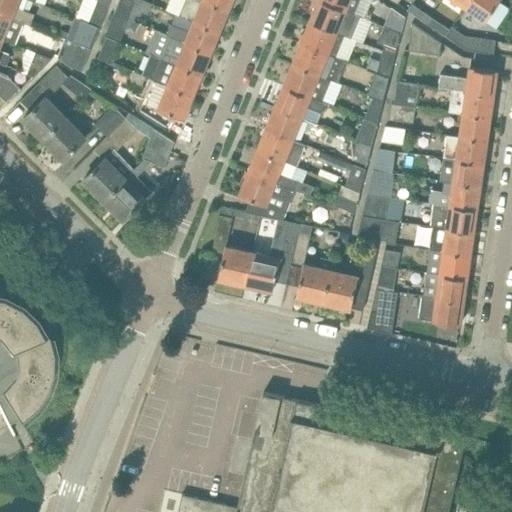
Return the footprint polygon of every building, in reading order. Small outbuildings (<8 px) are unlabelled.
[(0,0),(0,11),(25,22),(31,24),(34,16),(16,10),(19,0),(0,0)] [(108,5),(97,0),(93,10),(82,6),(77,17),(100,26),(108,5)] [(148,0),(118,0),(114,11),(128,17),(134,19),(136,15),(144,11),(148,13),(153,2),(148,0)] [(184,0),(179,15),(193,21),(194,19),(210,26),(220,30),(229,8),(219,4),(208,0),(184,0)] [(229,8),(232,0),(208,0),(219,4),(229,8)] [(354,13),(344,9),(325,1),(322,0),(317,0),(310,20),(336,31),(345,34),(352,37),(360,15),(354,13)] [(344,9),(354,13),(359,0),(322,0),(325,1),(344,9)] [(485,19),(498,0),(468,0),(465,6),(468,8),(485,19)] [(412,3),(408,9),(418,16),(422,10),(412,3)] [(391,7),(383,25),(385,25),(398,31),(401,32),(405,17),(391,7)] [(25,22),(0,11),(0,36),(4,38),(17,43),(25,22)] [(114,11),(105,34),(107,35),(120,40),(128,17),(114,11)] [(91,47),(100,26),(77,17),(75,16),(66,37),(91,47)] [(171,23),(166,33),(184,40),(201,48),(211,52),(220,30),(210,26),(194,19),(193,21),(189,30),(171,23)] [(336,55),(345,34),(336,31),(310,20),(301,41),(328,52),(336,55)] [(440,54),(441,42),(412,22),(409,49),(440,54)] [(443,24),(439,31),(445,35),(450,29),(443,24)] [(398,31),(385,25),(377,42),(384,45),(383,48),(396,53),(401,32),(398,31)] [(464,34),(452,26),(450,29),(445,35),(464,48),(493,53),(496,39),(476,36),(464,34)] [(166,33),(155,29),(146,51),(151,53),(152,53),(161,57),(192,69),(202,73),(211,52),(201,48),(184,40),(166,33)] [(121,41),(120,40),(107,35),(98,56),(113,62),(121,41)] [(0,61),(7,64),(11,53),(0,48),(4,38),(0,36),(0,61)] [(65,36),(57,55),(69,64),(82,69),(91,47),(66,37),(65,36)] [(347,60),(336,55),(328,52),(301,41),(292,62),(331,78),(338,82),(347,60)] [(396,53),(383,48),(379,60),(370,57),(367,66),(390,75),(396,53)] [(34,75),(52,58),(36,51),(27,73),(34,75)] [(167,84),(193,95),(202,73),(192,69),(161,57),(153,78),(157,80),(167,84)] [(310,95),(323,100),(331,78),(292,62),(283,84),(290,87),(310,95)] [(130,82),(135,70),(119,64),(114,77),(130,83),(130,82)] [(68,76),(56,65),(31,90),(41,100),(23,117),(42,137),(65,115),(48,98),(63,82),(83,99),(93,89),(71,74),(68,76)] [(390,75),(367,66),(362,80),(377,86),(373,95),(384,100),(390,75)] [(468,66),(467,76),(440,73),(439,84),(452,86),(483,91),(494,93),(497,70),(468,66)] [(0,83),(1,84),(0,87),(0,94),(6,100),(19,87),(6,72),(0,70),(0,83)] [(143,74),(135,70),(130,82),(141,87),(145,75),(143,75),(143,74)] [(184,117),(193,95),(167,84),(157,80),(148,102),(184,117)] [(393,102),(415,105),(418,83),(396,80),(393,102)] [(323,100),(310,95),(290,87),(283,84),(275,105),(282,108),(301,116),(305,105),(321,112),(326,101),(323,100)] [(494,93),(483,91),(452,86),(449,110),(462,112),(491,115),(494,93)] [(364,117),(378,123),(384,100),(373,95),(364,117)] [(393,103),(392,102),(389,118),(413,121),(415,105),(393,102),(393,103)] [(275,105),(266,127),(273,130),(292,138),(305,143),(313,146),(318,135),(307,130),(311,120),(301,116),(282,108),(275,105)] [(106,135),(124,118),(113,106),(95,124),(106,135)] [(487,139),(491,115),(462,112),(459,135),(477,137),(487,139)] [(65,115),(42,137),(63,158),(78,144),(86,136),(65,115)] [(356,138),(372,145),(378,123),(364,117),(356,138)] [(119,148),(136,130),(124,118),(106,135),(119,148)] [(403,143),(405,127),(385,125),(381,140),(403,143)] [(145,158),(164,166),(174,141),(153,127),(149,137),(150,137),(142,157),(145,158)] [(305,143),(292,138),(273,130),(266,127),(257,148),(264,151),(283,159),(296,165),(305,143)] [(324,140),(331,143),(335,134),(328,131),(324,140)] [(487,139),(477,137),(459,135),(447,134),(444,156),(473,160),(484,162),(487,139)] [(355,139),(359,141),(353,157),(367,163),(372,145),(356,138),(355,139)] [(374,169),(393,172),(396,150),(379,147),(374,169)] [(103,159),(98,164),(83,178),(102,196),(108,191),(124,175),(125,177),(134,168),(116,150),(114,148),(103,159)] [(264,151),(257,148),(249,169),(256,172),(295,188),(299,179),(292,176),(296,165),(283,159),(264,151)] [(484,162),(473,160),(444,156),(441,180),(452,181),(465,183),(480,185),(484,162)] [(367,167),(353,163),(346,180),(361,186),(367,167)] [(249,169),(239,192),(251,197),(245,210),(246,211),(260,213),(278,217),(283,218),(295,188),(256,172),(249,169)] [(368,192),(391,196),(393,172),(374,169),(368,192)] [(102,196),(124,219),(129,213),(146,197),(132,183),(125,177),(124,175),(108,191),(102,196)] [(452,181),(450,192),(431,189),(429,202),(434,202),(453,205),(477,208),(480,185),(465,183),(452,181)] [(403,221),(406,198),(391,196),(368,192),(363,214),(403,221)] [(354,212),(358,201),(338,193),(334,204),(354,212)] [(477,208),(453,205),(434,202),(430,225),(445,227),(463,230),(474,231),(477,208)] [(220,214),(232,216),(234,208),(222,205),(220,214)] [(260,213),(246,211),(244,219),(258,222),(260,213)] [(218,277),(244,283),(252,249),(226,243),(232,216),(220,214),(212,249),(224,252),(218,277)] [(388,237),(399,238),(401,221),(403,221),(363,214),(358,234),(388,240),(388,237)] [(278,217),(270,253),(252,249),(244,283),(272,289),(275,279),(285,282),(299,222),(283,218),(278,217)] [(330,266),(304,260),(312,225),(299,222),(285,282),(298,285),(296,295),(323,301),(330,266)] [(463,230),(445,227),(444,240),(431,239),(429,248),(470,255),(474,231),(463,230)] [(364,244),(358,272),(330,266),(323,301),(351,308),(351,306),(363,309),(368,285),(377,247),(364,244)] [(381,264),(398,266),(400,252),(385,248),(381,264)] [(467,277),(470,255),(429,248),(426,271),(439,273),(457,276),(467,277)] [(376,287),(393,290),(398,266),(381,264),(376,287)] [(457,276),(439,273),(426,271),(422,295),(453,299),(464,301),(467,277),(457,276)] [(397,291),(393,290),(376,287),(374,287),(370,310),(394,314),(397,291)] [(464,301),(453,299),(422,295),(419,317),(460,324),(464,301)] [(0,426),(7,423),(11,430),(12,429),(8,420),(19,419),(21,418),(35,406),(46,390),(52,372),(52,353),(47,333),(46,334),(43,335),(33,319),(19,306),(2,297),(0,296),(0,426)] [(448,511),(465,437),(320,404),(263,391),(237,506),(182,493),(177,511),(448,511)]
